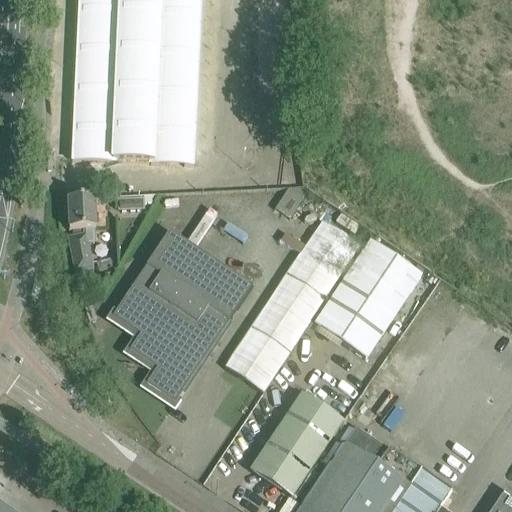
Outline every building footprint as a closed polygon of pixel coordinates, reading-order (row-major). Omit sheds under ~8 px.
[(194,166),(200,0),(78,0),(71,163),(109,165),(109,164),(155,167),(154,168),(194,169),(194,166)] [(95,201),(67,202),(67,206),(67,214),(67,232),(84,232),(84,237),(86,237),(88,246),(95,246),(94,232),(96,232),(95,201)] [(263,396),(360,250),(321,225),(224,370),(263,396)] [(174,405),(228,324),(242,303),(250,308),(260,294),(251,288),(251,289),(169,235),(113,320),(140,337),(129,353),(156,371),(146,387),(174,405)] [(88,246),(86,237),(84,237),(68,240),(75,276),(93,272),(88,246)] [(366,362),(421,279),(369,244),(314,327),(366,362)] [(292,501),(342,426),(301,398),(250,474),(292,501)] [(298,511),(348,511),(377,469),(376,468),(388,452),(357,431),(346,448),(343,446),(298,511)] [(437,511),(439,510),(450,493),(421,474),(420,473),(388,452),(376,468),(377,469),(348,511),(437,511)] [(511,511),(511,501),(504,496),(492,511),(442,511),(439,510),(437,511),(511,511)]
